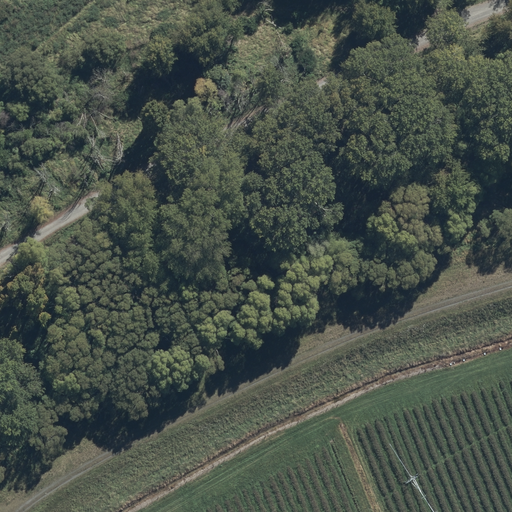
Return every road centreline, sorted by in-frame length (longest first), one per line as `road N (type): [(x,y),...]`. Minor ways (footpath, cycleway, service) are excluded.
road 1 (track): [(17,511),(190,412),(383,324),(511,287)]
road 2 (track): [(340,0),(470,17)]
